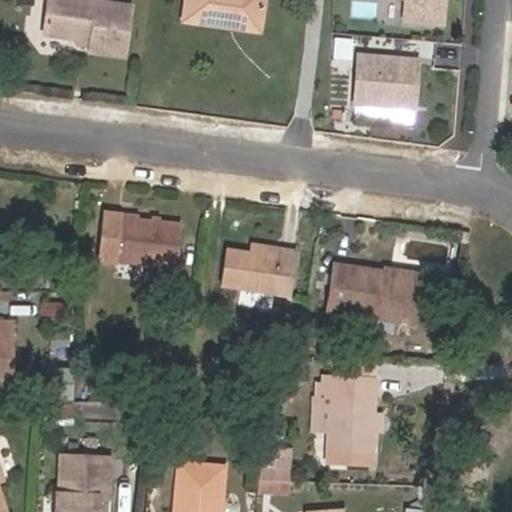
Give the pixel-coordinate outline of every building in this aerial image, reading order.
[(132,56),(138,0),(40,0),(39,7),(50,8),(48,34),(79,37),(77,50),(132,56)] [(186,0),(183,23),(259,33),(262,0),(186,0)] [(406,0),(405,21),(448,23),(448,0),(406,0)] [(415,58),(357,54),(354,102),(412,107),(415,58)] [(132,216),(127,259),(175,264),(180,222),(132,216)] [(277,252),(278,247),(279,243),(250,240),(249,249),(277,252)] [(277,252),(249,249),(227,246),(222,283),(288,290),(293,248),(278,247),(277,252)] [(385,276),(385,270),(334,262),(327,305),(414,318),(419,280),(385,276)] [(385,276),(419,280),(420,271),(386,266),(385,270),(385,276)] [(0,330),(8,331),(9,319),(0,318),(0,330)] [(0,330),(0,372),(8,372),(8,331),(0,330)] [(366,377),(366,356),(317,353),(316,375),(357,377),(366,377)] [(365,452),(366,399),(357,398),(357,377),(316,375),(315,398),(323,398),(321,451),(365,452)] [(357,398),(366,399),(366,377),(357,377),(357,398)] [(256,477),(287,479),(288,450),(264,449),(264,465),(256,466),(256,477)] [(53,511),(93,511),(95,494),(105,495),(109,458),(62,455),(59,491),(56,491),(53,511)] [(286,494),(287,479),(256,477),(254,493),(286,494)] [(215,511),(218,492),(172,489),(170,511),(215,511)] [(104,511),(105,495),(95,494),(93,511),(104,511)]
